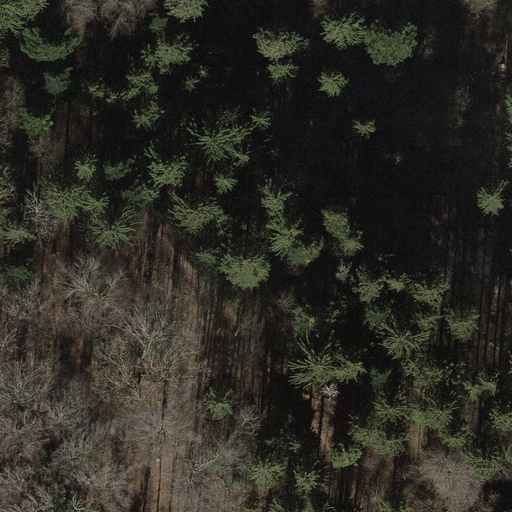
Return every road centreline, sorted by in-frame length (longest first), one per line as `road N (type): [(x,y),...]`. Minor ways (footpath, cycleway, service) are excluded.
road 1 (track): [(217,0),(274,102),(511,301)]
road 2 (track): [(456,0),(342,100),(320,143)]
